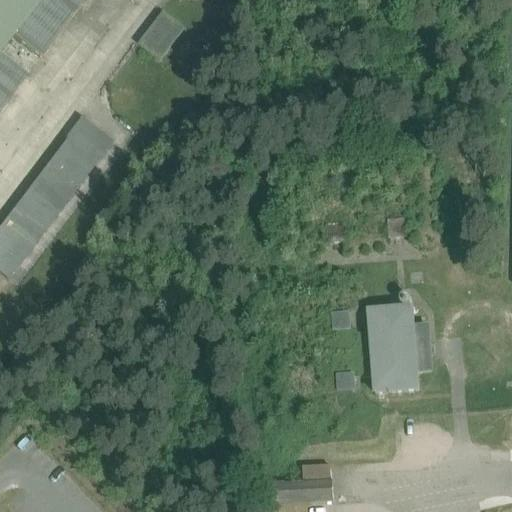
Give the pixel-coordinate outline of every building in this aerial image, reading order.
[(0,0),(0,111),(26,77),(0,57),(0,54),(12,39),(39,60),(84,0),(0,0)] [(164,15),(139,47),(160,62),(184,30),(164,15)] [(448,77),(437,77),(436,87),(447,88),(448,77)] [(83,121),(15,211),(45,234),(114,143),(83,121)] [(45,234),(15,211),(0,230),(0,245),(23,263),(45,234)] [(406,224),(388,225),(389,243),(391,243),(407,242),(406,224)] [(345,228),(327,230),(328,247),(346,245),(345,228)] [(0,245),(0,275),(9,282),(23,263),(0,245)] [(410,306),(411,305),(411,303),(411,301),(410,299),(409,298),(407,297),(406,297),(404,298),(402,298),(401,300),(401,301),(400,303),(401,305),(402,306),(403,308),(405,308),(407,308),(409,308),(410,306)] [(394,312),(369,314),(376,396),(419,393),(417,374),(432,373),(430,358),(428,328),(414,329),(412,311),(394,312)] [(351,317),(333,318),(334,337),(352,335),(351,317)] [(355,378),(337,380),(338,398),(357,397),(355,378)] [(333,486),(298,488),(298,483),(295,483),(295,488),(269,489),(270,507),(312,505),(334,504),(333,486)]
